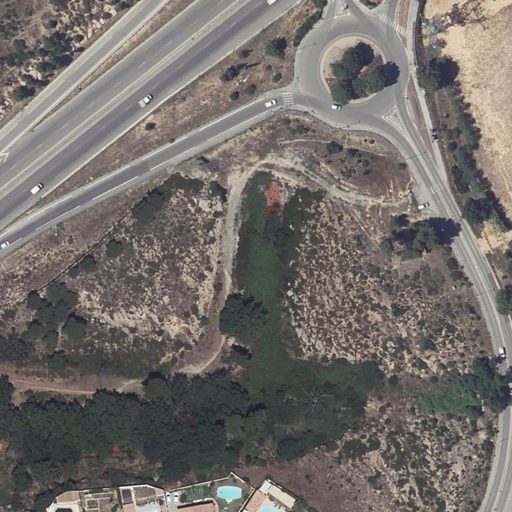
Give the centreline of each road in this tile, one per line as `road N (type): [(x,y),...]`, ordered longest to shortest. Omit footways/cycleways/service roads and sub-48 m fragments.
road 1 (trunk): [(0,244),(256,108),(317,95)]
road 2 (trunk): [(0,210),(268,0)]
road 3 (tertiary): [(434,189),(503,341),(508,452),(493,511)]
road 4 (trunk): [(224,0),(0,178)]
road 5 (trunk): [(157,0),(0,146)]
